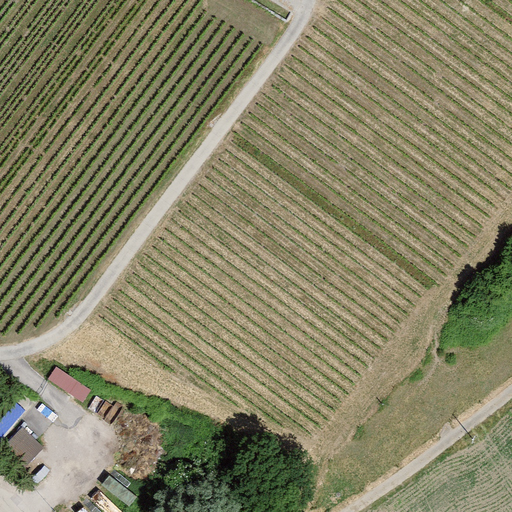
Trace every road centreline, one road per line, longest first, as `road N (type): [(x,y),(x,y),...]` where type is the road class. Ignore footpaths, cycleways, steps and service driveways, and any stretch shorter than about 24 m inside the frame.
road 1 (track): [(312,0),(295,36),(90,306),(42,343),(0,353)]
road 2 (track): [(339,511),(473,428),(511,389)]
